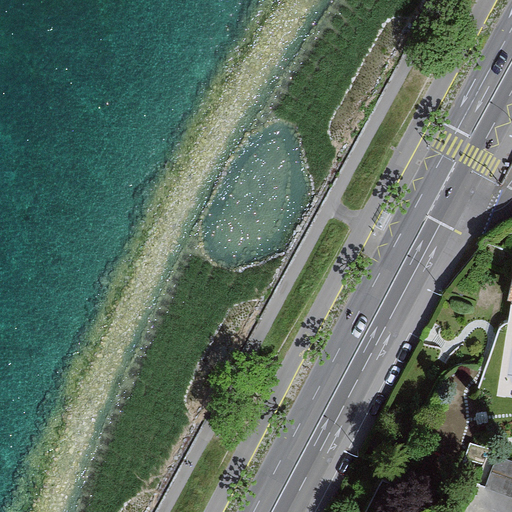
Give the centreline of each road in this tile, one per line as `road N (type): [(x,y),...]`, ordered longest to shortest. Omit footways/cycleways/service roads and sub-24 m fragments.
road 1 (primary): [(291,511),(457,199)]
road 2 (primary): [(419,201),(254,511)]
road 3 (primary): [(511,29),(419,201)]
